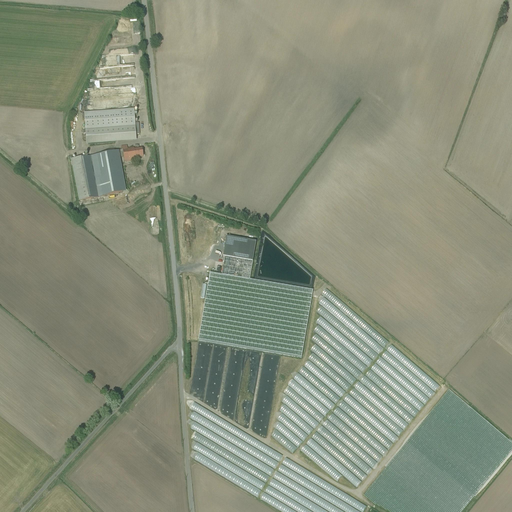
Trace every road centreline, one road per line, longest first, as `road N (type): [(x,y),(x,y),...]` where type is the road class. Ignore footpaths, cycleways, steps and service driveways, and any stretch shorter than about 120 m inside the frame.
road 1 (unclassified): [(140,0),(182,334)]
road 2 (unknown): [(186,394),(353,492),(441,389)]
road 3 (unclassified): [(182,334),(21,511)]
road 4 (unclassified): [(182,334),(193,511)]
